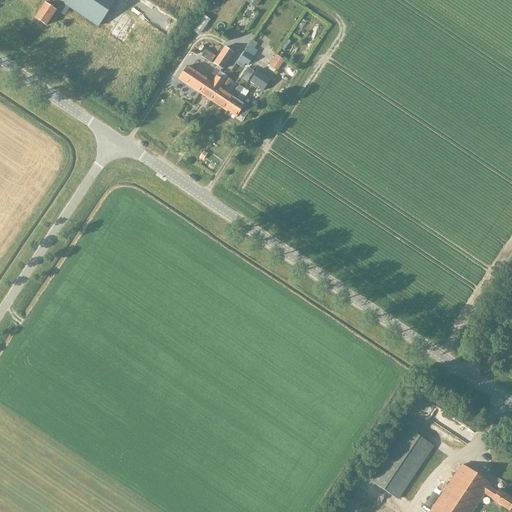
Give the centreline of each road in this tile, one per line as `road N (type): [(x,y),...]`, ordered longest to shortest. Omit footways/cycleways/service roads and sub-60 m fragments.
road 1 (secondary): [(511,404),(115,139)]
road 2 (unclassified): [(0,312),(115,139)]
road 3 (secondary): [(115,139),(0,61)]
